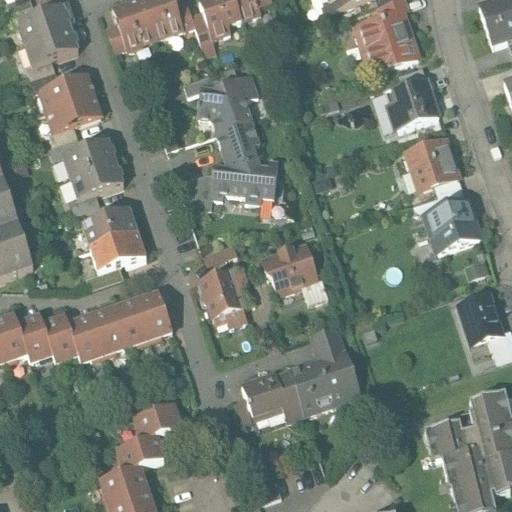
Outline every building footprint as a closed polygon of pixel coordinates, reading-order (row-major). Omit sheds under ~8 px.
[(135,0),(124,0),(107,6),(122,50),(150,41),(135,0)] [(172,0),(135,0),(150,41),(183,29),(172,0)] [(234,23),(226,0),(193,0),(208,43),(231,35),(227,25),(234,23)] [(266,0),(226,0),(234,23),(271,11),(266,0)] [(314,0),(320,17),(369,0),(314,0)] [(401,0),(396,0),(344,16),(364,78),(420,61),(401,0)] [(511,0),(507,0),(473,10),(485,52),(511,44),(511,0)] [(65,7),(10,25),(18,51),(74,34),(65,7)] [(74,34),(18,51),(27,78),(82,60),(74,34)] [(88,74),(31,92),(37,113),(94,95),(88,74)] [(511,76),(498,81),(510,118),(511,117),(511,76)] [(235,79),(187,94),(204,142),(252,127),(235,79)] [(386,135),(436,121),(424,80),(374,94),(386,135)] [(94,95),(37,113),(44,134),(101,117),(94,95)] [(263,159),(252,127),(204,142),(215,173),(207,173),(202,206),(270,214),(276,160),(263,159)] [(107,137),(55,152),(63,179),(114,163),(107,137)] [(443,138),(400,151),(413,194),(456,181),(443,138)] [(114,163),(63,179),(70,204),(122,189),(114,163)] [(0,229),(12,226),(0,185),(0,229)] [(430,255),(474,242),(461,200),(418,213),(430,255)] [(127,204),(76,219),(83,246),(135,230),(127,204)] [(0,279),(26,271),(12,226),(0,229),(0,279)] [(135,230),(83,246),(91,271),(142,256),(135,230)] [(264,277),(270,296),(314,282),(302,244),(271,254),(277,273),(264,277)] [(472,283),(494,275),(489,261),(467,269),(472,283)] [(222,331),(245,324),(239,306),(233,308),(222,271),(193,280),(205,320),(218,316),(222,331)] [(157,290),(133,297),(147,343),(171,336),(157,290)] [(133,297),(110,304),(123,350),(147,343),(133,297)] [(452,306),(462,348),(499,339),(489,297),(452,306)] [(110,304),(86,312),(100,357),(123,350),(110,304)] [(34,312),(10,320),(24,365),(48,357),(37,320),(34,312)] [(86,312),(62,319),(76,365),(100,357),(86,312)] [(61,313),(37,320),(48,357),(49,363),(73,356),(61,313)] [(8,315),(0,317),(0,366),(22,359),(8,315)] [(303,336),(310,357),(341,347),(334,326),(303,336)] [(310,357),(285,365),(302,418),(358,400),(341,347),(310,357)] [(285,365),(233,381),(246,423),(280,412),(284,424),(302,418),(285,365)] [(489,511),(486,494),(511,487),(511,432),(503,394),(461,404),(467,432),(454,435),(452,426),(416,434),(423,467),(437,464),(447,511),(489,511)] [(126,419),(134,442),(179,429),(171,405),(126,419)] [(161,461),(153,438),(110,450),(118,474),(161,461)] [(137,469),(93,482),(101,506),(145,492),(137,469)] [(151,511),(145,492),(101,506),(103,511),(151,511)]
